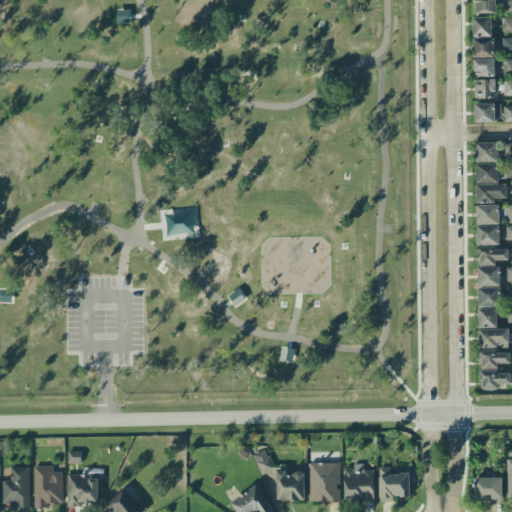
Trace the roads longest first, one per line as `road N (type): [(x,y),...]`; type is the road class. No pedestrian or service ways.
road 1 (residential): [(447,511),(456,460),(451,0)]
road 2 (residential): [(425,0),(435,511)]
road 3 (tertiary): [(0,421),(511,413)]
